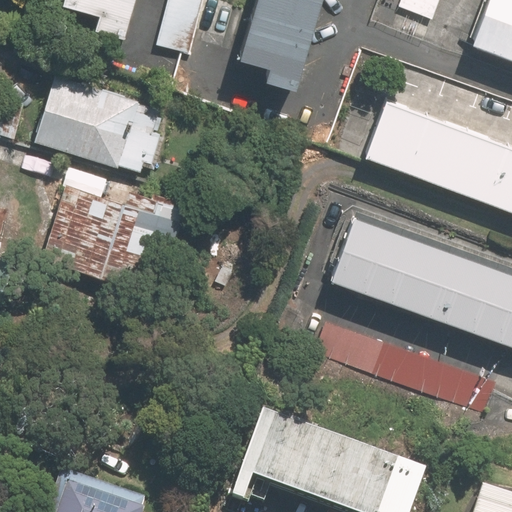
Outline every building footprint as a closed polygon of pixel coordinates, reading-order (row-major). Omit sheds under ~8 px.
[(122,44),(135,0),(59,0),(52,24),(122,44)] [(202,0),(164,0),(153,45),(189,54),(202,0)] [(253,0),(239,47),(270,56),(265,71),(297,80),(320,0),(253,0)] [(430,19),(437,0),(397,0),(395,6),(430,19)] [(511,0),(482,0),(469,39),(511,54),(511,0)] [(166,110),(56,73),(37,129),(146,167),(166,110)] [(362,155),(511,209),(511,141),(384,95),(362,155)] [(182,199),(74,160),(44,244),(151,283),(182,199)] [(329,272),(511,339),(511,263),(353,206),(329,272)] [(22,264),(0,257),(0,322),(4,324),(22,264)] [(406,511),(420,476),(255,416),(220,508),(230,511),(232,511),(241,489),(305,511),(406,511)] [(139,511),(145,497),(61,468),(45,511),(139,511)] [(511,511),(511,496),(482,486),(472,511),(511,511)]
